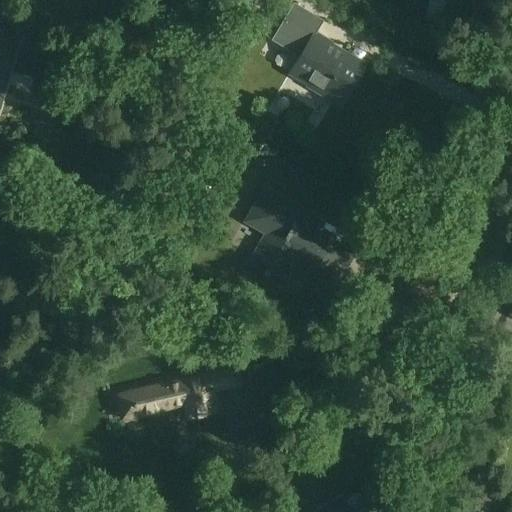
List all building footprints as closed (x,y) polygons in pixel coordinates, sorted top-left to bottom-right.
[(330,43),(331,41),(316,31),(323,19),(296,2),(273,38),(300,55),(291,71),(311,83),(310,84),(342,103),(365,65),(330,43)] [(0,66),(1,67),(19,37),(0,25),(0,66)] [(130,68),(92,46),(85,59),(121,79),(123,75),(125,77),(130,68)] [(306,259),(303,265),(325,278),(335,260),(347,267),(357,251),(313,226),(318,217),(265,186),(247,219),(267,231),(249,262),(276,277),(284,275),(297,254),(306,259)] [(123,417),(185,402),(188,417),(216,410),(211,389),(238,382),(232,357),(205,363),(208,372),(118,394),(123,417)] [(20,380),(5,371),(0,380),(0,384),(1,385),(0,387),(0,396),(8,401),(20,380)] [(350,511),(341,496),(318,510),(319,511),(350,511)]
